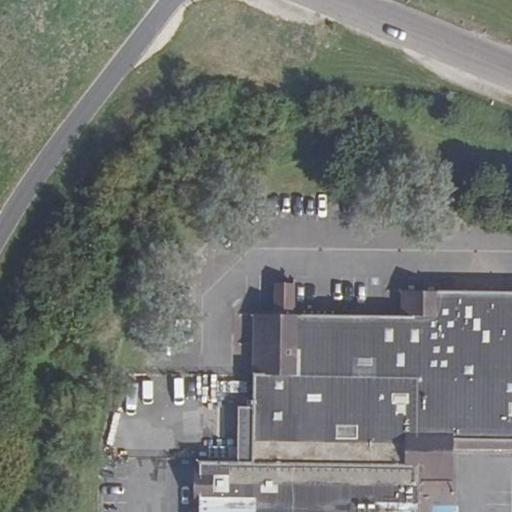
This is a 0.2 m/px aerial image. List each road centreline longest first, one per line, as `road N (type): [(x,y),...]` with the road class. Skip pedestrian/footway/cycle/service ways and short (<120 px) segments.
road 1 (trunk): [(0,223),(84,101),(171,0)]
road 2 (trunk): [(341,0),(511,69)]
